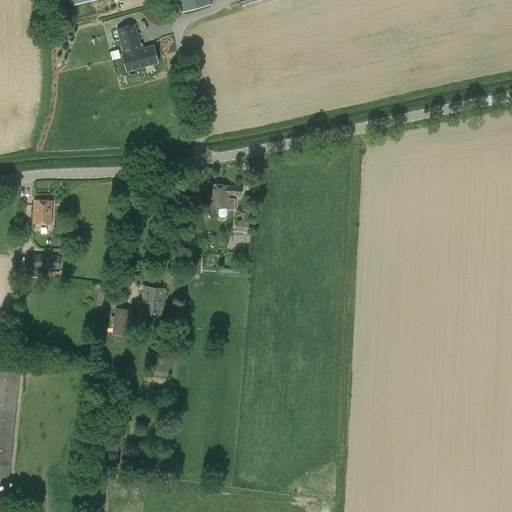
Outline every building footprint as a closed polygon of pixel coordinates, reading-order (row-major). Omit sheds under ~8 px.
[(178,0),(182,12),(212,4),(210,0),(178,0)] [(126,72),(159,63),(154,44),(141,48),(135,24),(116,29),(123,53),(121,53),(126,72)] [(108,50),(116,49),(115,41),(107,43),(108,50)] [(118,49),(109,51),(112,59),(120,57),(118,49)] [(209,206),(219,207),(219,215),(220,217),(224,217),(226,215),(226,210),(234,210),(235,198),(227,198),(227,194),(241,195),(241,187),(210,185),(209,206)] [(51,223),(52,200),(35,200),(34,222),(51,223)] [(236,220),(235,231),(249,232),(250,214),(242,213),(242,220),(236,220)] [(26,267),(60,269),(60,256),(27,254),(26,267)] [(190,273),(199,274),(200,259),(191,258),(190,265),(185,265),(185,272),(190,273)] [(145,286),(141,312),(161,314),(165,289),(145,286)] [(96,304),(112,306),(115,290),(99,287),(96,304)] [(112,334),(130,336),(132,309),(115,307),(112,334)] [(0,483),(8,485),(20,364),(0,362),(0,483)]
